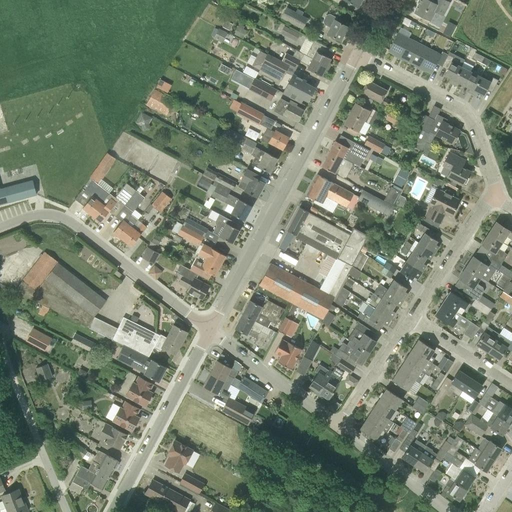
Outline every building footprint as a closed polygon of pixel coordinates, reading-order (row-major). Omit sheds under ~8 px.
[(428,0),(420,0),(414,12),(430,20),(435,11),(443,15),(450,2),(445,0),(434,0),(433,2),(428,0)] [(286,8),(281,17),(302,28),(307,19),(286,8)] [(326,34),(331,36),(340,41),(348,27),(336,21),(337,18),(330,14),(326,15),(323,21),(324,24),(330,27),(326,34)] [(416,24),(411,21),(408,26),(413,29),(416,24)] [(305,37),(289,28),(285,36),(301,44),(305,37)] [(399,57),(408,38),(397,33),(388,51),(395,55),(394,55),(395,56),(395,55),(399,57)] [(408,38),(399,57),(403,59),(403,60),(404,59),(410,62),(419,44),(408,38)] [(329,48),(320,43),(315,41),(307,56),(324,65),(325,64),(327,65),(327,66),(329,68),(331,64),(329,62),(331,58),(325,55),(329,48)] [(416,65),(420,68),(430,50),(419,44),(410,62),(416,65),(416,66),(416,65)] [(289,66),(282,62),(267,54),(260,50),(253,66),(281,81),(284,76),(289,66)] [(321,76),(327,66),(327,65),(325,64),(324,65),(307,56),(296,50),(292,57),(286,53),(282,61),(296,69),(300,61),(309,66),(307,69),(313,71),(321,76)] [(441,55),(430,50),(420,68),(425,70),(424,71),(425,70),(432,73),(441,55)] [(454,58),(448,55),(442,67),(447,70),(444,75),(450,78),(448,82),(452,84),(461,67),(451,62),(454,58)] [(243,72),(249,76),(252,70),(246,67),(243,72)] [(458,83),(464,85),(471,72),(461,67),(452,84),(457,86),(458,83)] [(468,92),(472,94),(481,77),(471,72),(464,85),(469,88),(468,92)] [(315,88),(306,84),(292,76),(283,93),(301,103),(303,98),(308,101),(315,88)] [(490,82),(481,77),(472,94),(476,96),(478,92),(484,95),(487,89),(492,92),(498,81),(492,78),(490,82)] [(254,79),(249,87),(249,88),(271,100),(276,90),(254,79)] [(382,100),(387,90),(368,80),(361,93),(390,108),(394,102),(386,98),(384,102),(382,100)] [(175,100),(155,89),(147,105),(167,115),(175,100)] [(297,104),(290,101),(289,103),(280,98),(273,111),(283,116),(284,114),(297,121),(303,110),(296,106),(297,104)] [(350,114),(364,121),(372,106),(362,101),(360,105),(356,103),(350,114)] [(263,115),(241,103),(237,112),(258,123),(263,115)] [(386,120),(404,129),(408,121),(390,112),(386,120)] [(415,123),(423,127),(428,116),(420,113),(415,123)] [(137,123),(143,126),(146,125),(148,120),(150,121),(151,118),(142,114),(137,123)] [(346,131),(353,134),(356,136),(364,121),(350,114),(344,124),(348,127),(346,131)] [(435,120),(428,116),(423,127),(421,130),(429,133),(433,125),(439,128),(435,134),(453,143),(459,130),(446,123),(448,120),(438,115),(435,120)] [(251,154),(255,147),(257,143),(226,127),(217,143),(239,154),(242,149),(251,154)] [(282,149),(288,138),(275,130),(274,132),(267,128),(261,139),(269,144),(270,142),(282,149)] [(364,144),(380,153),(385,144),(369,136),(364,144)] [(335,141),(330,151),(344,158),(346,153),(353,156),(355,151),(335,141)] [(465,152),(473,155),(474,154),(471,146),(465,152)] [(275,166),(274,166),(278,158),(266,152),(265,153),(255,147),(251,154),(256,156),(252,163),(270,173),(271,171),(272,171),(273,171),(275,167),(275,166)] [(344,158),(330,151),(322,167),(345,179),(354,164),(344,158)] [(117,159),(108,153),(107,153),(101,161),(110,168),(117,159)] [(447,177),(454,180),(463,185),(464,183),(465,183),(468,178),(467,178),(470,171),(459,166),(462,159),(449,153),(443,165),(451,170),(447,177)] [(378,156),(375,161),(380,165),(383,159),(378,156)] [(409,172),(401,168),(393,182),(401,186),(409,172)] [(257,197),(264,183),(259,180),(260,177),(247,170),(237,187),(257,197)] [(215,180),(219,182),(231,189),(233,190),(236,183),(218,173),(215,180)] [(317,175),(306,195),(323,204),(326,197),(352,211),(358,200),(359,197),(333,183),(334,183),(317,175)] [(445,182),(436,177),(432,184),(442,189),(445,182)] [(83,208),(92,215),(106,198),(109,193),(93,180),(85,190),(92,196),(83,208)] [(0,204),(36,195),(32,181),(0,189),(0,204)] [(231,189),(219,182),(212,195),(235,208),(231,214),(244,220),(252,206),(229,194),(231,189)] [(116,216),(125,205),(136,190),(126,183),(111,202),(106,198),(92,215),(101,222),(110,211),(116,216)] [(395,205),(399,195),(401,192),(393,188),(391,187),(384,201),(394,206),(395,205)] [(430,206),(425,215),(441,223),(448,208),(454,211),(460,200),(453,197),(453,194),(453,192),(447,189),(445,190),(444,191),(436,187),(428,205),(430,206)] [(125,205),(133,212),(145,197),(136,190),(125,205)] [(363,190),(359,197),(358,200),(389,216),(394,206),(384,201),(363,190)] [(160,213),(172,199),(162,191),(151,205),(160,213)] [(399,195),(395,205),(404,210),(407,204),(405,198),(399,195)] [(300,207),(287,231),(296,235),(298,232),(309,212),(300,207)] [(298,232),(309,238),(319,218),(309,212),(298,232)] [(232,243),(239,230),(236,229),(239,224),(220,214),(215,221),(217,225),(213,232),(220,236),(219,236),(232,243)] [(187,218),(183,225),(204,236),(208,229),(187,218)] [(350,235),(319,218),(309,238),(340,254),(337,258),(352,266),(357,257),(368,236),(354,228),(350,235)] [(113,232),(122,239),(133,226),(123,219),(113,232)] [(496,222),(489,233),(503,242),(507,236),(511,239),(511,225),(506,222),(503,226),(496,222)] [(133,226),(122,239),(131,246),(147,227),(142,223),(137,230),(133,226)] [(183,225),(179,232),(178,234),(199,245),(201,242),(204,236),(183,225)] [(438,242),(438,241),(425,232),(419,242),(434,253),(439,246),(435,244),(437,242),(438,242)] [(501,264),(508,255),(499,249),(503,242),(489,233),(481,244),(494,252),(490,257),(501,264)] [(434,253),(419,242),(412,252),(425,261),(426,260),(425,260),(426,257),(430,260),(434,253)] [(198,254),(220,265),(226,256),(204,244),(198,254)] [(154,263),(159,255),(159,254),(148,247),(143,257),(154,263)] [(94,317),(105,303),(107,300),(45,252),(15,291),(89,328),(94,317)] [(425,261),(412,252),(406,261),(422,272),(426,265),(423,263),(424,261),(425,261)] [(220,265),(198,254),(190,269),(199,274),(206,278),(209,273),(215,276),(220,265)] [(473,256),(466,267),(481,277),(488,266),(473,256)] [(365,262),(357,257),(352,266),(360,272),(365,262)] [(511,277),(511,271),(501,264),(490,257),(487,263),(511,279),(511,277)] [(337,258),(320,290),(335,298),(341,286),(348,274),(352,266),(337,258)] [(422,272),(406,261),(399,271),(413,280),(413,279),(414,276),(418,279),(422,272)] [(335,298),(320,290),(270,263),(269,264),(270,264),(260,284),(259,283),(259,284),(259,285),(259,286),(260,286),(260,285),(266,289),(267,290),(267,289),(324,319),(333,301),(335,298)] [(202,299),(209,286),(196,279),(199,274),(190,269),(180,264),(177,270),(178,271),(177,273),(183,276),(179,283),(189,288),(188,291),(202,299)] [(389,270),(394,273),(397,268),(392,265),(389,270)] [(360,272),(352,266),(348,274),(357,280),(361,273),(360,272)] [(481,277),(466,267),(459,278),(471,287),(467,294),(475,299),(478,301),(484,292),(483,287),(477,283),(481,277)] [(119,279),(119,278),(122,274),(116,270),(113,274),(119,279)] [(394,273),(389,270),(385,275),(390,278),(394,273)] [(388,289),(404,300),(408,293),(404,291),(406,288),(407,289),(407,288),(394,280),(388,289)] [(503,292),(508,295),(511,289),(511,282),(510,281),(503,292)] [(373,294),(395,308),(395,307),(394,307),(396,304),(399,307),(404,300),(388,289),(380,284),(373,294)] [(15,292),(0,285),(0,292),(12,299),(15,292)] [(341,286),(335,298),(333,301),(343,307),(350,292),(341,286)] [(447,298),(443,304),(456,312),(461,315),(468,304),(450,292),(446,297),(447,298)] [(511,297),(508,295),(503,292),(500,297),(509,302),(511,297)] [(375,308),(391,319),(395,312),(392,310),(393,308),(394,308),(395,308),(373,294),(370,298),(378,304),(375,308)] [(487,316),(490,311),(491,309),(478,301),(475,299),(471,305),(487,316)] [(264,308),(250,300),(243,314),(264,325),(267,320),(276,325),(285,309),(268,300),(264,308)] [(453,327),(457,322),(452,318),(456,312),(443,304),(439,310),(438,309),(435,315),(453,327)] [(366,316),(382,327),(382,326),(383,323),(387,326),(391,319),(375,308),(374,309),(368,305),(363,313),(361,312),(358,317),(363,321),(366,316)] [(489,325),(495,315),(490,311),(487,316),(483,321),(489,325)] [(261,331),(264,326),(264,325),(243,314),(235,328),(247,334),(256,339),(254,343),(261,347),(268,335),(261,331)] [(139,318),(133,315),(130,320),(136,323),(139,318)] [(160,335),(128,319),(123,317),(118,328),(94,317),(89,328),(132,350),(148,358),(154,348),(160,335)] [(286,317),(278,331),(285,335),(293,321),(286,317)] [(326,317),(322,322),(329,327),(332,321),(326,317)] [(366,327),(358,322),(355,328),(358,330),(351,341),(369,353),(376,342),(364,334),(362,333),(366,327)] [(463,333),(472,339),(479,327),(471,322),(463,333)] [(162,347),(175,354),(187,332),(174,325),(167,338),(160,334),(160,335),(154,348),(160,351),(162,347)] [(499,334),(488,327),(476,344),(488,352),(499,334)] [(26,340),(44,350),(51,337),(33,328),(26,340)] [(81,347),(85,339),(75,333),(71,342),(81,347)] [(499,334),(488,352),(499,359),(511,341),(499,334)] [(281,357),(278,362),(291,369),(302,349),(289,342),(288,343),(282,339),(274,353),(281,357)] [(419,339),(412,350),(432,363),(435,358),(431,356),(435,350),(419,339)] [(361,364),(369,353),(351,341),(348,345),(343,342),(335,355),(341,359),(344,361),(348,355),(361,364)] [(144,374),(159,382),(166,367),(148,358),(132,350),(127,358),(125,362),(144,372),(144,374)] [(432,363),(412,350),(405,360),(426,374),(433,364),(432,363)] [(304,356),(301,362),(296,371),(304,375),(311,360),(304,356)] [(354,367),(344,361),(341,359),(337,364),(341,367),(340,368),(348,371),(351,373),(354,367)] [(453,362),(448,359),(441,369),(447,373),(453,362)] [(405,360),(398,370),(415,381),(419,384),(426,374),(405,360)] [(231,368),(218,361),(211,374),(231,384),(237,372),(231,368)] [(52,377),(48,364),(36,368),(40,381),(52,377)] [(318,373),(309,386),(315,390),(314,392),(318,394),(332,372),(320,364),(315,371),(318,373)] [(408,391),(415,381),(398,370),(392,380),(408,391)] [(459,396),(471,378),(459,371),(453,381),(447,389),(459,396)] [(332,372),(318,394),(321,397),(322,395),(329,399),(339,384),(332,380),(336,375),(332,372)] [(435,380),(440,383),(445,376),(440,373),(435,380)] [(226,402),(229,398),(231,394),(227,391),(231,384),(211,374),(204,387),(217,394),(224,397),(222,400),(226,402)] [(268,392),(244,376),(237,387),(261,403),(268,392)] [(148,394),(153,384),(139,377),(135,383),(133,382),(126,396),(145,406),(147,403),(150,404),(153,398),(151,396),(148,394)] [(468,395),(474,399),(475,398),(474,397),(482,386),(471,378),(459,396),(465,400),(468,395)] [(440,383),(435,380),(431,387),(435,390),(440,383)] [(435,407),(447,390),(441,386),(430,403),(435,407)] [(403,399),(386,388),(380,399),(396,409),(403,399)] [(499,402),(491,397),(490,396),(485,393),(479,403),(481,405),(484,406),(484,407),(487,409),(492,412),(499,402)] [(419,397),(416,402),(426,409),(429,403),(419,397)] [(222,410),(248,424),(254,412),(229,398),(226,402),(222,410)] [(380,399),(373,409),(389,419),(396,409),(380,399)] [(82,401),(83,410),(92,409),(91,400),(82,401)] [(333,400),(328,407),(335,412),(340,405),(333,400)] [(471,404),(467,410),(472,413),(479,403),(473,400),(471,404)] [(137,416),(140,409),(125,401),(122,408),(120,407),(113,421),(132,431),(138,421),(135,419),(137,416)] [(493,413),(510,424),(511,419),(511,408),(499,401),(499,402),(492,412),(493,413)] [(426,409),(416,402),(412,407),(423,414),(426,409)] [(373,409),(366,419),(385,431),(387,433),(394,423),(389,419),(373,409)] [(472,414),(468,420),(485,431),(488,426),(502,435),(510,424),(493,413),(486,423),(472,414)] [(407,416),(402,423),(412,429),(413,429),(417,423),(407,416)] [(385,431),(366,419),(360,429),(375,440),(379,434),(382,436),(385,431)] [(464,425),(478,434),(481,436),(485,431),(468,420),(464,425)] [(119,449),(127,434),(113,427),(106,423),(98,438),(105,441),(105,442),(119,449)] [(408,432),(403,428),(398,436),(403,439),(408,432)] [(418,432),(413,429),(412,429),(406,438),(407,439),(412,442),(418,432)] [(81,461),(87,452),(88,451),(71,438),(66,445),(77,455),(76,457),(81,461)] [(396,438),(389,449),(394,452),(401,442),(396,438)] [(490,441),(489,442),(484,439),(477,449),(494,460),(502,449),(490,441)] [(414,465),(426,446),(416,440),(412,446),(410,445),(402,457),(414,465)] [(175,441),(168,454),(170,456),(165,465),(179,473),(184,463),(185,464),(193,450),(175,441)] [(447,452),(450,447),(444,443),(434,458),(441,462),(443,458),(447,452)] [(414,465),(425,472),(433,460),(432,459),(432,460),(429,457),(432,452),(432,450),(426,446),(414,465)] [(450,447),(447,452),(463,463),(467,458),(450,447)] [(487,471),(494,460),(477,449),(476,448),(472,454),(468,459),(487,471)] [(72,482),(87,490),(91,483),(103,490),(103,489),(109,477),(110,477),(110,476),(118,461),(99,451),(89,469),(81,465),(72,482)] [(460,468),(463,463),(447,452),(443,458),(452,463),(460,468)] [(450,478),(467,489),(474,478),(460,468),(452,463),(445,473),(451,477),(450,478)] [(441,472),(435,469),(434,471),(434,472),(429,479),(434,482),(441,472)] [(199,492),(204,484),(185,474),(180,482),(199,492)] [(467,490),(467,489),(450,478),(446,485),(444,490),(448,492),(447,493),(459,500),(463,495),(463,496),(465,495),(467,492),(467,490)] [(183,511),(190,500),(153,480),(145,494),(179,511),(183,511)] [(2,496),(7,508),(0,510),(0,511),(25,511),(27,511),(25,511),(21,500),(22,500),(18,489),(2,496)] [(232,511),(216,503),(210,511),(232,511)]
